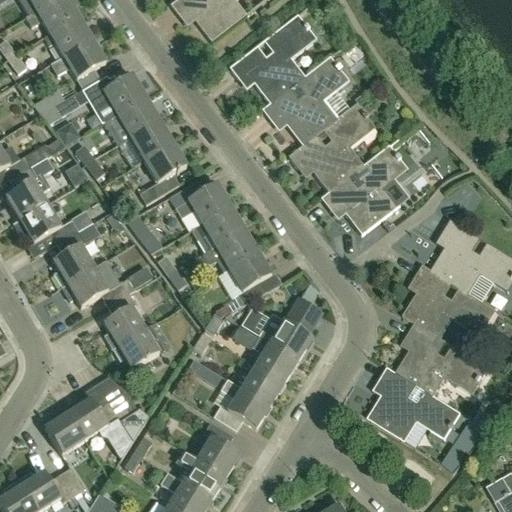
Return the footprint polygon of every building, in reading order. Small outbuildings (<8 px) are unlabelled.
[(17,0),(28,19),(60,0),(17,0)] [(29,19),(25,21),(31,31),(42,25),(49,37),(78,20),(66,0),(60,0),(28,19),(29,19)] [(171,9),(182,0),(175,0),(178,3),(171,8),(171,9)] [(212,44),(246,17),(232,0),(182,0),(171,9),(180,20),(188,14),(212,44)] [(269,107),(305,80),(291,62),(316,42),(298,19),(230,71),(239,83),(246,77),(269,107)] [(44,40),(44,41),(49,49),(54,46),(63,60),(92,43),(78,20),(49,37),(49,38),(44,40)] [(105,66),(92,43),(63,60),(50,68),(57,79),(69,72),(76,83),(105,66)] [(0,47),(0,53),(8,64),(15,58),(5,44),(0,47)] [(15,58),(8,64),(18,77),(26,72),(15,58)] [(349,84),(330,61),(305,80),(269,107),(262,113),(271,125),(279,119),(302,149),(337,122),(324,104),(349,84)] [(117,119),(146,102),(132,78),(103,95),(103,96),(89,104),(95,115),(110,107),(117,119)] [(40,119),(64,105),(58,94),(34,108),(40,119)] [(159,124),(146,102),(117,119),(130,142),(159,124)] [(64,105),(40,119),(46,129),(70,115),(64,105)] [(337,122),(302,149),(289,160),(298,172),(305,167),(328,196),(321,202),(389,149),(363,169),(350,151),(375,131),(356,107),(337,122)] [(159,124),(130,142),(143,164),(172,147),(159,124)] [(186,170),(172,147),(143,164),(157,187),(139,197),(145,208),(156,202),(179,188),(173,178),(186,170)] [(51,158),(46,151),(44,148),(20,163),(11,150),(2,156),(0,151),(0,174),(1,174),(8,185),(46,162),(46,161),(51,158)] [(75,155),(86,169),(94,163),(84,149),(75,155)] [(389,149),(321,202),(330,214),(338,208),(361,238),(396,211),(382,192),(407,173),(389,149)] [(46,162),(8,185),(14,195),(4,201),(18,224),(12,227),(12,228),(46,207),(40,197),(50,191),(42,179),(52,173),(46,162)] [(94,163),(86,169),(96,182),(104,177),(94,163)] [(174,198),(169,202),(181,222),(194,215),(201,227),(230,210),(216,187),(203,195),(196,184),(174,198)] [(46,207),(12,228),(20,242),(27,238),(32,247),(50,237),(56,248),(78,235),(71,224),(60,230),(46,207)] [(206,255),(243,233),(230,210),(201,227),(193,232),(199,243),(207,238),(214,249),(206,254),(206,255)] [(150,235),(140,220),(129,228),(139,243),(150,235)] [(431,274),(469,297),(480,279),(508,296),(511,289),(511,262),(450,224),(442,237),(450,242),(431,274)] [(222,276),(228,273),(257,255),(243,233),(206,255),(200,259),(207,270),(216,265),(222,276)] [(63,290),(94,272),(81,249),(85,247),(78,235),(56,248),(62,258),(52,264),(58,274),(55,276),(63,290)] [(151,259),(162,253),(159,248),(149,256),(151,259)] [(270,278),(257,255),(228,273),(242,295),(237,298),(244,309),(267,295),(260,284),(270,278)] [(157,265),(167,280),(175,274),(165,260),(157,265)] [(128,282),(119,288),(105,265),(94,272),(63,290),(71,304),(75,302),(80,311),(100,299),(107,310),(129,297),(134,294),(128,282)] [(403,319),(415,326),(441,343),(452,324),(480,341),(496,314),(469,297),(431,274),(423,269),(415,282),(423,287),(403,319)] [(145,272),(137,277),(144,288),(151,283),(145,272)] [(175,274),(167,280),(177,294),(186,288),(175,274)] [(112,353),(144,333),(131,311),(135,308),(129,297),(107,310),(113,321),(104,326),(109,336),(103,339),(112,353)] [(269,347),(298,365),(312,342),(308,340),(322,317),(298,302),(284,325),(273,318),(269,323),(258,341),(269,348),(269,347)] [(222,324),(221,323),(213,319),(204,332),(213,339),(222,324)] [(415,344),(396,376),(434,399),(445,381),(473,399),(489,372),(441,343),(415,326),(407,339),(415,344)] [(144,333),(112,353),(121,367),(126,364),(131,373),(169,351),(155,327),(144,333)] [(202,338),(192,352),(201,357),(211,344),(202,338)] [(262,358),(255,370),(283,388),(298,365),(269,347),(269,348),(258,341),(252,351),(262,358)] [(270,410),(283,388),(255,370),(242,391),(228,383),(227,384),(270,410)] [(387,389),(367,422),(405,446),(417,426),(445,444),(461,416),(434,399),(396,376),(388,371),(380,384),(387,389)] [(212,374),(205,384),(216,391),(222,381),(212,374)] [(270,410),(227,384),(222,393),(235,401),(227,415),(220,410),(213,420),(236,434),(242,424),(255,433),(270,410)] [(120,426),(120,427),(130,442),(148,420),(139,413),(130,418),(118,398),(107,405),(120,426)] [(64,412),(84,444),(106,430),(109,434),(120,427),(120,426),(107,405),(97,411),(91,402),(81,408),(77,403),(65,411),(64,412)] [(84,444),(64,412),(50,420),(54,425),(44,431),(61,458),(84,444)] [(183,456),(225,482),(239,459),(226,450),(232,440),(209,426),(203,436),(210,441),(196,463),(183,455),(183,456)] [(452,475),(476,444),(467,438),(443,468),(452,475)] [(133,456),(142,461),(151,447),(142,441),(133,456)] [(142,461),(133,456),(124,470),(133,476),(142,461)] [(211,504),(225,482),(183,456),(177,465),(185,471),(178,483),(167,476),(167,477),(211,504)] [(59,479),(73,500),(84,493),(70,472),(59,479)] [(73,500),(59,479),(50,485),(43,475),(20,490),(33,511),(44,511),(60,502),(62,506),(73,500)] [(511,511),(511,475),(511,476),(486,491),(495,506),(498,504),(502,511),(511,511)] [(174,511),(205,511),(211,504),(167,477),(160,487),(175,496),(168,508),(174,511)] [(33,511),(20,490),(0,502),(0,509),(1,511),(33,511)] [(99,497),(92,507),(100,511),(120,511),(121,511),(99,497)]
